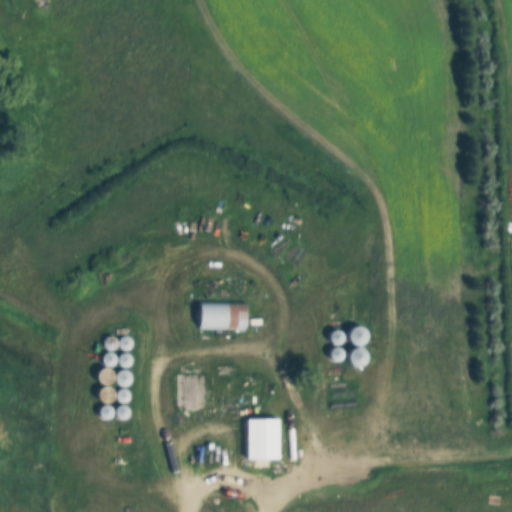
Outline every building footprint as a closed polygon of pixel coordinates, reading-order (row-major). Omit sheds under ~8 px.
[(18,4),(15,0),(4,0),(9,9),(18,4)] [(240,329),(240,305),(195,305),(195,329),(240,329)] [(361,364),(358,329),(346,330),(348,350),(345,350),(347,365),(361,364)] [(175,375),(175,407),(196,407),(196,375),(175,375)] [(274,419),(243,419),(243,460),(274,460),(274,419)]
